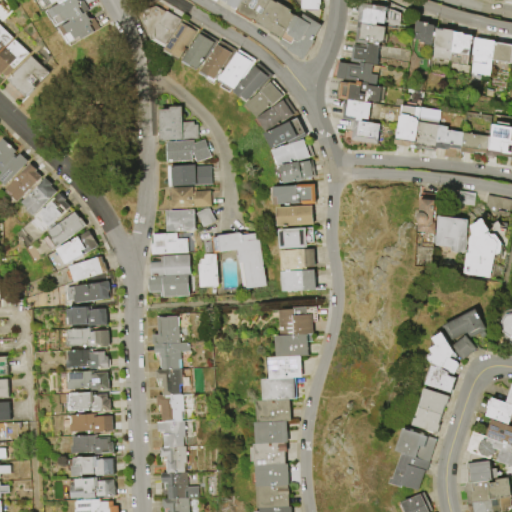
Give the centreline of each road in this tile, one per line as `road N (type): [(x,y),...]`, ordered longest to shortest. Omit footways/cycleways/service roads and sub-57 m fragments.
road 1 (residential): [(332,160),(336,309),(304,442),(309,511)]
road 2 (residential): [(130,258),(140,511)]
road 3 (residential): [(142,77),(171,86),(214,130),(226,164),(230,227)]
road 4 (residential): [(130,258),(88,192),(9,114)]
road 5 (residential): [(511,177),(332,160)]
road 6 (residential): [(171,0),(301,87)]
road 7 (residential): [(490,367),(470,385),(451,442),(449,511)]
road 8 (residential): [(301,87),(271,46),(198,0)]
